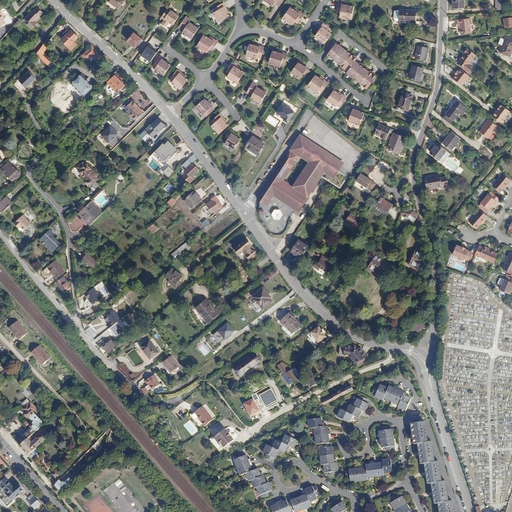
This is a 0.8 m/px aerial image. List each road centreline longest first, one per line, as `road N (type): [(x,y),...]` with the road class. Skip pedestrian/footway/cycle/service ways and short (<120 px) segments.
road 1 (residential): [(81,333),(145,401),(210,384),(249,430),(401,350)]
road 2 (residential): [(424,356),(433,343),(436,275),(414,157),(438,85),(442,0)]
road 3 (residential): [(94,39),(28,103),(50,144),(32,178),(68,233),(81,333)]
road 4 (residential): [(401,350),(347,332),(316,307),(169,114)]
road 5 (residential): [(45,491),(94,440),(0,335)]
road 6 (track): [(493,352),(446,345),(451,276),(480,286),(511,316)]
road 7 (residential): [(424,356),(472,511)]
road 8 (track): [(491,509),(483,509),(443,385)]
road 9 (residential): [(0,232),(81,333)]
road 10 (track): [(446,345),(443,385),(488,390),(493,352)]
